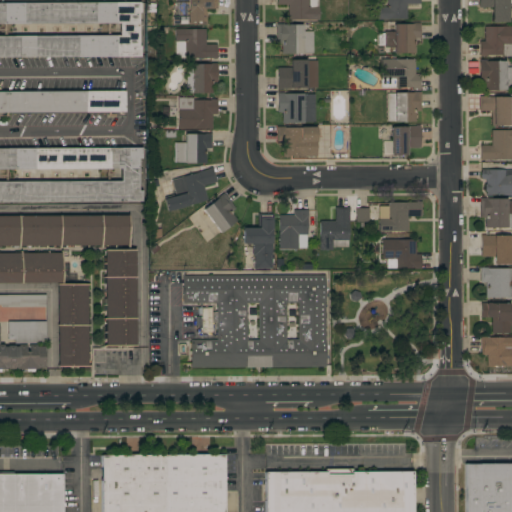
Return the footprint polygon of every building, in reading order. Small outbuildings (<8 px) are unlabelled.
[(216,0),(217,8),(212,9),(206,9),(206,25),(187,25),(187,11),(188,11),(188,0),(216,0)] [(317,0),(317,7),(318,7),(318,20),(287,20),(287,5),(276,5),(276,0),(317,0)] [(377,20),(377,7),(387,6),(386,0),(420,0),(420,4),(406,4),(406,19),(377,20)] [(492,7),(478,7),(478,0),(511,0),(511,3),(508,3),(508,22),(497,22),(497,23),(492,23),(492,7)] [(0,2),(140,2),(140,12),(138,12),(138,46),(140,46),(140,57),(0,57),(0,2)] [(187,16),(187,24),(172,24),(172,23),(170,23),(170,20),(172,20),(172,16),(187,16)] [(393,53),(393,47),(384,47),(384,45),(377,45),(377,33),(384,33),(384,32),(393,32),(393,24),(413,24),(413,23),(420,23),(420,38),(415,38),(415,53),(393,53)] [(281,43),(275,43),(276,24),(282,24),(302,25),(302,31),(312,31),(312,53),(302,53),(302,54),(281,54),(281,43)] [(511,56),(503,56),(503,55),(486,55),(486,56),(479,56),(479,41),(484,41),(484,26),(511,26),(511,56)] [(175,29),(175,27),(182,27),(182,29),(190,29),(190,27),(201,27),(201,29),(205,29),(205,44),(216,44),(216,59),(212,59),(212,58),(184,58),(184,57),(174,57),(175,41),(174,41),(174,29),(175,29)] [(414,59),(414,74),(419,74),(419,89),(411,89),(411,88),(380,88),(380,78),(380,59),(414,59)] [(290,68),(290,60),(306,60),(306,61),(316,61),(316,88),(294,88),(294,89),(277,89),(277,68),(290,68)] [(486,60),(486,61),(505,61),(505,67),(511,67),(511,89),(484,90),(484,80),(479,80),(479,60),(486,60)] [(191,71),(191,64),(216,64),(216,83),(212,83),(212,93),(184,93),(184,85),(185,85),(185,71),(191,71)] [(0,91),(124,91),(124,112),(0,112),(0,91)] [(393,94),(393,92),(420,92),(420,111),(415,111),(415,121),(385,121),(386,94),(393,94)] [(277,93),(282,93),(302,93),(302,94),(314,94),(314,122),(281,122),(281,112),(277,112),(277,93)] [(511,125),(490,125),(490,111),(478,111),(478,97),(509,96),(509,97),(511,97),(511,125)] [(192,98),(192,100),(209,100),(209,99),(216,99),(216,114),(211,114),(211,129),(177,128),(177,98),(192,98)] [(419,148),(406,148),(406,155),(390,156),(390,126),(419,126),(419,148)] [(316,156),(288,156),(288,157),(282,157),(282,140),(277,140),(277,128),(276,128),(276,127),(283,127),(300,127),(312,127),(316,127),(316,156)] [(511,130),(511,159),(484,159),(484,160),(479,160),(479,145),(491,145),(490,130),(511,130)] [(205,148),(205,162),(173,163),(173,142),(184,142),(184,133),(210,133),(210,148),(205,148)] [(0,148),(141,148),(141,159),(138,159),(138,191),(141,191),(141,202),(0,202),(0,148)] [(212,168),(216,182),(203,186),(207,200),(166,212),(162,198),(175,194),(171,180),(212,168)] [(511,195),(485,195),(485,193),(486,192),(484,191),(484,185),(485,183),(485,182),(485,179),(481,179),(481,177),(480,177),(480,172),(481,171),(481,169),(511,169),(511,195)] [(219,197),(218,196),(223,193),(234,208),(230,212),(236,220),(219,233),(202,210),(219,197)] [(486,198),(486,199),(506,199),(506,201),(511,201),(511,227),(484,228),(484,217),(479,217),(479,198),(486,198)] [(407,216),(407,231),(390,231),(390,232),(378,232),(378,218),(381,218),(381,206),(387,206),(387,202),(415,202),(415,201),(421,201),(421,216),(407,216)] [(334,221),(334,207),(349,207),(349,212),(348,212),(348,240),(347,240),(347,247),(332,247),(332,250),(319,250),(319,221),(334,221)] [(368,208),(368,222),(355,222),(355,208),(368,208)] [(292,215),(292,210),(307,210),(307,217),(307,235),(306,235),(306,248),(297,249),(278,249),(278,215),(292,215)] [(257,228),(257,214),(272,214),(272,229),(271,229),(271,269),(254,269),(254,263),(252,263),(252,259),(254,259),(254,255),(252,255),(252,243),(242,243),(242,228),(257,228)] [(0,215),(128,215),(128,245),(119,245),(119,248),(109,248),(109,245),(93,245),(93,247),(81,247),(81,245),(65,245),(65,247),(59,247),(59,245),(52,245),(52,248),(40,248),(40,245),(24,245),(24,248),(12,248),(12,246),(0,246),(0,215)] [(480,235),(485,235),(485,236),(510,235),(510,264),(493,264),(493,257),(480,257),(480,235)] [(415,239),(415,254),(420,254),(420,269),(413,269),(413,268),(386,268),(386,259),(381,259),(381,239),(415,239)] [(135,346),(105,346),(105,311),(103,311),(103,299),(105,299),(105,281),(103,281),(103,277),(105,277),(105,270),(103,270),(103,257),(105,257),(105,250),(134,250),(135,346)] [(0,253),(61,253),(61,283),(0,283),(0,253)] [(511,268),(511,297),(496,297),(496,298),(494,298),(494,297),(485,297),(485,283),(479,283),(479,268),(511,268)] [(324,275),(325,367),(190,368),(190,340),(216,340),(216,322),(212,322),(212,312),(216,312),(216,303),(182,303),(182,276),(324,275)] [(87,284),(87,292),(88,291),(88,304),(87,304),(87,319),(88,319),(88,332),(87,332),(87,347),(89,347),(89,359),(87,359),(87,367),(57,367),(57,284),(87,284)] [(0,295),(45,295),(45,307),(0,307),(0,295)] [(480,318),(480,303),(490,303),(509,303),(509,310),(511,310),(511,326),(509,326),(509,333),(491,333),(490,317),(480,318)] [(44,321),(6,321),(6,341),(44,342),(44,321)] [(511,366),(486,366),(486,355),(480,355),(480,337),(487,336),(487,338),(511,337),(511,366)] [(43,368),(37,368),(37,369),(32,369),(20,370),(20,369),(16,369),(16,368),(14,368),(14,369),(7,369),(7,368),(5,368),(5,369),(1,369),(1,370),(0,370),(0,344),(3,344),(3,347),(7,346),(7,345),(13,345),(13,346),(15,346),(15,344),(35,344),(35,346),(43,346),(43,368)] [(223,455),(223,511),(100,511),(100,455),(223,455)] [(511,464),(511,511),(464,511),(464,464),(511,464)] [(324,472),(324,469),(352,469),(352,472),(411,472),(411,511),(264,511),(264,472),(324,472)] [(0,511),(0,474),(61,474),(61,511),(0,511)]
